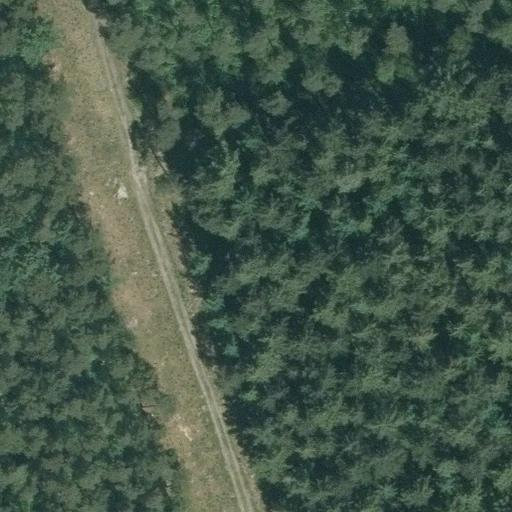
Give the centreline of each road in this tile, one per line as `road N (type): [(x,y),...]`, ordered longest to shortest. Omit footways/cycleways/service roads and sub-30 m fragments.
road 1 (track): [(246,511),(89,0)]
road 2 (track): [(141,150),(511,28)]
